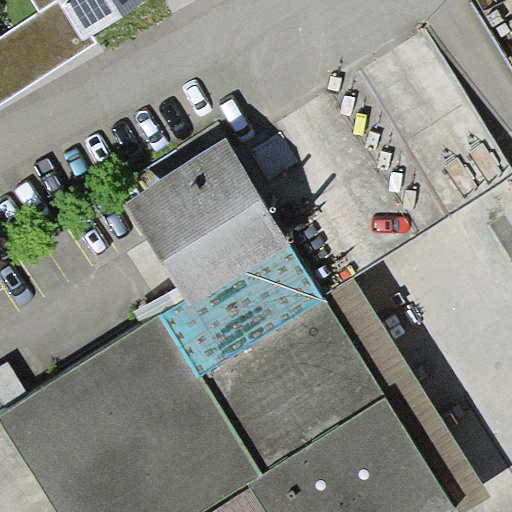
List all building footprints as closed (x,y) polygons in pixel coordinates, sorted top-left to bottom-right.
[(0,102),(98,41),(90,30),(81,36),(58,0),(56,0),(40,11),(0,39),(0,102)] [(32,0),(40,11),(56,0),(32,0)] [(58,0),(81,36),(90,30),(138,0),(58,0)] [(177,286),(186,300),(287,237),(225,139),(124,202),(177,286)] [(287,237),(186,300),(142,326),(0,414),(0,424),(55,511),(442,511),(454,505),(324,295),(287,237)] [(354,278),(324,295),(454,505),(459,511),(464,511),(491,496),(354,278)] [(134,313),(142,326),(186,300),(177,286),(134,313)]
